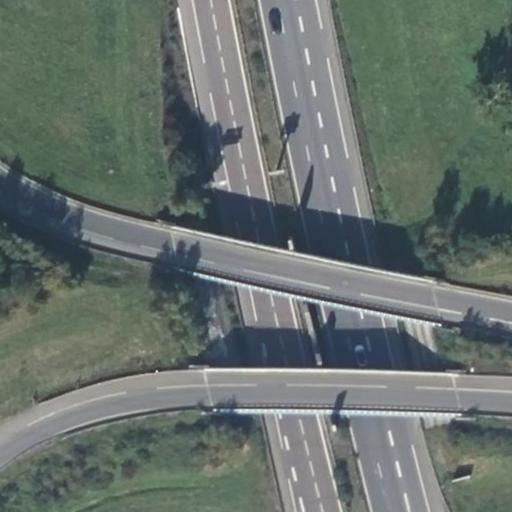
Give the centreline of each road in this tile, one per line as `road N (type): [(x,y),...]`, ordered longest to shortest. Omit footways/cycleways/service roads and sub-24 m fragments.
road 1 (trunk): [(0,186),(112,231),(511,314)]
road 2 (trunk): [(419,511),(300,0)]
road 3 (trunk): [(391,511),(277,0)]
road 4 (trunk): [(511,394),(148,392),(58,418),(0,450)]
road 5 (trunk): [(210,0),(303,432)]
